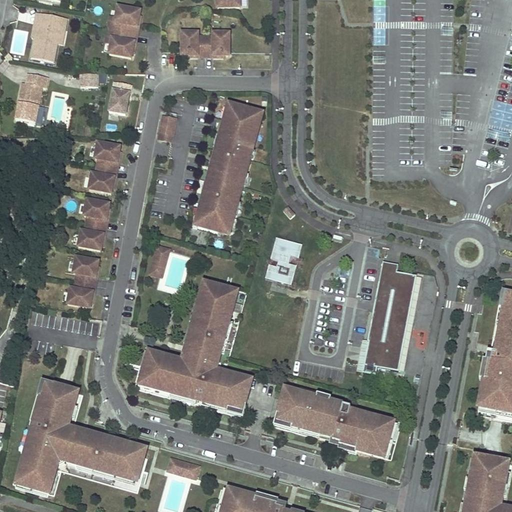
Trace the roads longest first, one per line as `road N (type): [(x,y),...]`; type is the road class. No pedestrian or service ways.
road 1 (residential): [(412,501),(137,424),(124,414),(105,369),(162,89),(179,81),(286,84)]
road 2 (residential): [(430,504),(480,270)]
road 3 (residential): [(453,267),(412,501)]
road 4 (residential): [(286,84),(289,176),(322,213),(364,225)]
road 5 (residential): [(366,210),(327,199),(308,178),(302,84)]
